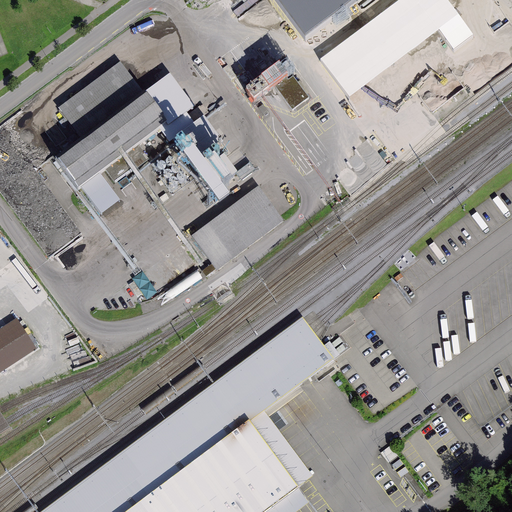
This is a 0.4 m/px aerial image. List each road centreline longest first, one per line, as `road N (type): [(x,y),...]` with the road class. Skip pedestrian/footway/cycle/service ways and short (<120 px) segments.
road 1 (tertiary): [(146,0),(0,108)]
road 2 (unknown): [(453,493),(432,455),(437,428),(461,427),(487,466)]
